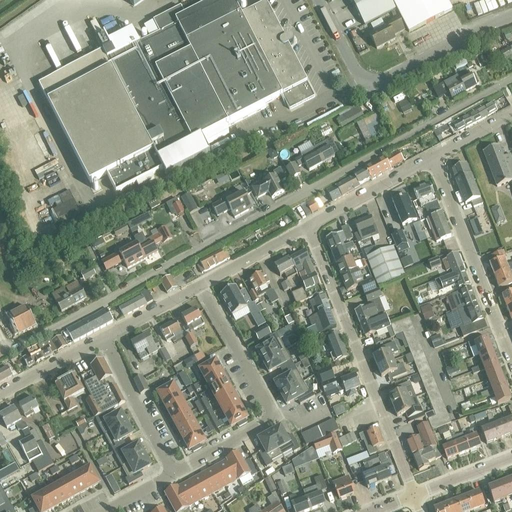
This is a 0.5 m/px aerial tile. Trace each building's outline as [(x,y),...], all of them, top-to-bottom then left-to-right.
[(102,52),(38,85),(89,184),(107,175),(114,188),(116,193),(124,188),(162,169),(167,176),(209,154),(201,138),(224,126),(226,129),(266,109),(264,106),(282,97),(289,111),(314,98),(288,47),(292,46),(292,45),(293,45),(293,44),(294,43),(294,42),(294,41),(293,41),(293,40),(292,39),(291,39),(291,38),(290,38),(289,38),(288,39),(285,40),(266,4),(241,17),(234,3),(232,0),(217,0),(185,17),(180,8),(153,22),(144,27),(150,39),(140,44),(132,29),(108,42),(104,34),(95,38),(102,52)] [(350,0),(364,27),(395,11),(389,0),(350,0)] [(390,0),(408,33),(451,11),(444,0),(390,0)] [(369,36),(376,50),(395,41),(393,37),(404,31),(397,18),(386,24),(387,27),(369,36)] [(511,56),(511,53),(509,48),(500,52),(504,61),(511,56)] [(468,71),(457,77),(464,91),(478,84),(473,75),(471,76),(468,71)] [(464,92),(464,91),(457,77),(444,84),(452,99),(464,92)] [(443,96),(439,87),(433,90),(438,99),(443,96)] [(7,95),(1,99),(6,108),(13,104),(7,95)] [(22,117),(38,113),(32,95),(17,100),(22,117)] [(399,106),(403,115),(412,110),(408,102),(399,106)] [(468,115),(460,119),(465,128),(483,118),(482,118),(481,116),(485,114),(486,116),(493,113),(496,111),(493,104),(492,103),(478,111),(468,116),(468,115)] [(337,120),(342,129),(363,117),(359,108),(337,120)] [(451,124),(447,126),(450,130),(452,135),(465,128),(460,119),(451,124)] [(377,127),(375,132),(377,136),(384,132),(380,125),(377,127)] [(330,138),(313,148),(321,163),(333,157),(332,155),(338,152),(330,138)] [(471,158),(479,155),(475,145),(467,148),(471,158)] [(498,147),(483,152),(497,188),(511,182),(511,159),(510,156),(503,159),(498,147)] [(321,163),(313,148),(312,148),(300,155),(302,158),(297,161),(299,166),(304,163),(308,170),(321,163)] [(273,149),(266,152),(268,157),(271,161),(278,157),(277,155),(273,149)] [(363,169),(364,170),(369,180),(370,182),(390,171),(389,169),(403,162),(397,151),(384,159),(383,158),(363,169)] [(286,169),(291,180),(300,175),(294,164),(286,169)] [(471,202),(473,208),(482,204),(480,199),(466,164),(451,170),(465,205),(471,202)] [(252,189),(258,198),(268,192),(271,198),(284,191),(279,183),(285,179),(280,169),(273,173),(275,176),(252,189)] [(369,180),(364,170),(326,191),(333,203),(359,188),(357,186),(369,180)] [(46,175),(49,182),(58,178),(55,171),(46,175)] [(225,174),(215,179),(217,182),(227,177),(225,174)] [(425,206),(430,218),(441,213),(436,202),(436,201),(430,185),(413,191),(418,202),(419,201),(421,208),(425,206)] [(491,203),(497,200),(490,188),(485,190),(491,203)] [(57,209),(52,212),(53,215),(65,238),(87,227),(69,192),(59,197),(61,201),(54,205),(57,209)] [(230,210),(234,218),(248,211),(247,209),(251,207),(243,193),(226,203),(225,200),(212,208),(217,217),(230,210)] [(189,195),(181,199),(189,214),(197,210),(189,195)] [(308,210),(322,206),(320,196),(305,199),(308,210)] [(392,202),(402,227),(416,221),(407,197),(392,202)] [(160,205),(157,200),(149,205),(151,210),(160,205)] [(173,205),(173,206),(169,208),(172,215),(175,213),(177,217),(184,213),(179,203),(179,204),(178,202),(173,205)] [(498,208),(490,212),(496,225),(504,222),(498,208)] [(441,213),(430,218),(427,219),(436,243),(450,237),(441,213)] [(354,235),(357,244),(377,236),(370,217),(354,224),(358,233),(354,235)] [(138,219),(126,224),(129,230),(141,225),(138,219)] [(469,223),(471,229),(478,226),(476,220),(469,223)] [(326,239),(331,251),(341,247),(340,244),(351,239),(352,239),(348,226),(341,229),(343,232),(326,239)] [(158,234),(138,245),(138,246),(145,260),(158,253),(154,246),(162,242),(163,244),(172,239),(166,229),(158,233),(158,234)] [(391,237),(398,253),(398,254),(408,250),(401,233),(391,237)] [(258,251),(268,246),(263,238),(253,243),(258,251)] [(331,251),(336,264),(350,258),(347,251),(354,248),(353,243),(341,247),(331,251)] [(138,246),(117,257),(120,263),(123,261),(128,269),(145,260),(138,246)] [(366,258),(378,287),(404,277),(392,247),(366,258)] [(83,251),(90,263),(96,260),(90,248),(83,251)] [(295,268),(294,269),(296,274),(305,270),(303,267),(310,263),(305,250),(290,258),(295,268)] [(201,264),(198,266),(202,274),(229,259),(225,252),(222,253),(221,252),(200,263),(201,264)] [(489,265),(494,277),(511,270),(511,263),(506,266),(504,260),(506,259),(503,252),(491,257),(493,263),(489,265)] [(116,255),(102,263),(107,272),(121,264),(120,263),(117,257),(116,255)] [(451,270),(452,275),(463,271),(457,255),(446,259),(447,260),(442,262),(446,272),(451,270)] [(410,257),(400,260),(403,269),(413,265),(410,257)] [(62,258),(55,261),(58,267),(65,264),(62,258)] [(336,264),(341,277),(356,271),(351,258),(350,258),(336,264)] [(286,280),(297,275),(296,274),(294,269),(293,269),(288,259),(273,267),(279,277),(283,275),(286,280)] [(427,263),(430,271),(440,267),(437,259),(427,263)] [(305,291),(304,292),(307,300),(322,294),(310,263),(303,267),(305,270),(296,274),(297,275),(298,274),(305,291)] [(360,285),(364,295),(365,295),(375,291),(375,289),(376,288),(371,276),(366,278),(367,281),(363,283),(363,280),(358,270),(356,271),(341,277),(347,292),(357,288),(358,288),(357,286),(360,285)] [(511,270),(494,277),(498,289),(511,283),(511,270)] [(463,271),(452,275),(453,275),(434,282),(438,293),(457,286),(458,290),(469,286),(463,271)] [(253,291),(248,294),(253,303),(259,300),(258,299),(266,294),(272,305),(278,301),(263,273),(254,278),(253,277),(250,278),(250,280),(248,281),(253,291)] [(160,281),(167,294),(176,289),(169,276),(160,281)] [(70,295),(68,295),(74,305),(86,299),(77,282),(68,287),(66,283),(63,284),(66,288),(70,295)] [(281,285),(284,293),(291,290),(288,282),(281,285)] [(236,288),(221,296),(232,316),(247,308),(244,304),(249,301),(244,291),(239,294),(236,288)] [(355,311),(360,324),(370,320),(384,314),(378,299),(381,298),(378,290),(377,291),(376,288),(375,289),(375,291),(365,295),(364,295),(365,296),(369,307),(366,308),(365,307),(355,311)] [(451,296),(457,311),(476,304),(470,288),(451,296)] [(74,305),(68,295),(67,296),(65,290),(64,289),(52,295),(56,302),(61,312),(74,305)] [(141,295),(133,300),(138,309),(147,305),(147,304),(152,301),(146,289),(140,293),(141,295)] [(307,300),(304,292),(303,290),(292,295),(296,306),(307,302),(307,300)] [(511,292),(501,297),(506,309),(511,306),(511,292)] [(309,302),(315,317),(308,319),(315,336),(336,327),(323,296),(309,302)] [(38,298),(31,302),(33,307),(41,304),(38,298)] [(138,309),(133,300),(119,307),(124,317),(138,309)] [(250,302),(246,304),(250,310),(248,312),(253,321),(260,317),(255,308),(253,309),(250,302)] [(257,307),(260,314),(266,311),(262,304),(257,307)] [(476,304),(457,311),(463,327),(459,329),(463,338),(475,334),(472,325),(483,321),(476,304)] [(429,305),(420,309),(425,321),(434,318),(429,305)] [(66,331),(73,344),(113,323),(106,309),(66,331)] [(182,317),(187,327),(191,325),(193,330),(204,325),(196,309),(182,317)] [(19,335),(35,327),(35,326),(38,325),(36,321),(34,322),(27,310),(11,318),(15,326),(12,328),(15,336),(18,334),(19,335)] [(370,320),(360,324),(365,338),(390,328),(385,315),(370,321),(370,320)] [(290,316),(285,318),(289,326),(294,323),(290,316)] [(390,326),(392,331),(411,324),(409,318),(390,326)] [(159,329),(166,343),(172,340),(173,343),(183,338),(182,335),(182,334),(175,321),(159,329)] [(414,329),(411,324),(392,331),(395,337),(403,334),(414,329)] [(254,333),(258,342),(271,335),(266,326),(254,333)] [(403,334),(405,339),(416,335),(414,329),(403,334)] [(29,355),(23,358),(28,367),(61,349),(60,348),(67,344),(61,333),(27,351),(29,355)] [(267,346),(257,352),(263,363),(285,350),(276,334),(264,340),(267,346)] [(334,353),(329,355),(333,364),(348,358),(339,334),(328,338),(334,353)] [(185,339),(190,349),(198,345),(193,335),(185,339)] [(407,345),(418,340),(416,335),(405,339),(407,345)] [(131,344),(137,355),(138,355),(141,361),(160,350),(156,342),(152,344),(148,336),(131,344)] [(439,336),(430,339),(434,350),(443,346),(439,336)] [(475,348),(478,357),(492,352),(487,339),(474,344),(474,342),(467,344),(469,350),(475,348)] [(409,350),(420,346),(418,340),(407,345),(409,350)] [(373,357),(377,367),(393,361),(391,356),(398,353),(396,348),(394,343),(379,348),(382,354),(373,357)] [(411,354),(411,356),(422,351),(420,346),(409,350),(411,354)] [(263,363),(269,373),(280,367),(283,372),(294,366),(285,350),(263,363)] [(414,361),(425,357),(422,351),(411,356),(414,361)] [(448,352),(441,355),(444,362),(451,360),(448,352)] [(471,371),(472,373),(497,363),(492,352),(478,357),(482,366),(471,371)] [(202,353),(195,357),(199,364),(206,360),(202,353)] [(411,354),(405,357),(408,365),(414,362),(414,361),(411,356),(411,354)] [(305,355),(298,358),(301,363),(307,359),(305,355)] [(195,357),(185,362),(189,370),(194,367),(198,373),(200,371),(205,380),(221,372),(216,362),(211,364),(208,359),(206,360),(199,364),(195,357)] [(414,362),(416,367),(427,362),(425,357),(414,361),(414,362)] [(96,378),(85,384),(92,399),(101,415),(118,407),(125,403),(116,386),(115,387),(111,378),(112,377),(103,360),(90,367),(96,378)] [(393,361),(377,367),(381,377),(390,374),(392,379),(406,374),(404,368),(397,371),(393,361)] [(418,372),(429,368),(427,362),(416,367),(418,372)] [(484,371),(488,381),(502,376),(497,363),(472,373),(473,376),(484,371)] [(3,364),(0,365),(0,383),(11,378),(6,369),(3,364)] [(13,366),(8,368),(13,376),(17,374),(13,366)] [(275,384),(281,395),(303,382),(294,366),(283,372),(286,378),(275,384)] [(318,373),(323,385),(334,380),(330,368),(318,373)] [(420,378),(431,374),(429,368),(418,372),(420,378)] [(221,372),(205,380),(210,390),(226,381),(221,372)] [(422,383),(433,379),(431,374),(420,378),(422,383)] [(323,385),(321,386),(326,398),(344,391),(345,394),(346,393),(348,399),(356,396),(354,390),(360,388),(355,375),(340,381),(341,384),(336,386),(334,380),(323,385)] [(418,375),(412,377),(414,384),(420,381),(418,375)] [(55,386),(69,412),(77,407),(72,399),(84,392),(80,384),(79,382),(79,383),(75,376),(55,386)] [(480,395),(481,397),(506,388),(502,376),(488,381),(491,391),(480,395)] [(134,381),(140,395),(148,391),(142,377),(134,381)] [(425,389),(436,385),(433,379),(422,383),(425,389)] [(162,392),(158,394),(163,404),(179,395),(170,380),(159,386),(162,392)] [(210,390),(216,399),(231,391),(226,381),(210,390)] [(281,395),(287,406),(297,400),(300,405),(315,397),(311,391),(309,393),(303,382),(281,395)] [(397,393),(388,397),(393,407),(409,400),(415,398),(411,388),(409,382),(395,388),(397,393)] [(427,395),(438,390),(436,385),(425,389),(427,395)] [(506,388),(481,397),(482,400),(493,396),(497,405),(511,400),(506,388)] [(429,400),(440,396),(438,390),(427,395),(429,400)] [(216,399),(221,409),(237,400),(231,391),(216,399)] [(163,404),(168,413),(184,404),(179,395),(163,404)] [(431,406),(442,401),(440,396),(429,400),(431,406)] [(18,405),(25,418),(33,414),(32,411),(38,408),(33,398),(19,405),(18,405)] [(409,400),(393,407),(397,417),(405,413),(409,423),(423,417),(422,413),(419,408),(415,398),(409,400)] [(92,399),(86,402),(95,419),(101,415),(92,399)] [(221,409),(226,419),(242,410),(237,400),(221,409)] [(444,407),(442,401),(431,406),(433,411),(444,407)] [(469,402),(461,406),(463,411),(472,408),(470,402),(469,402)] [(168,413),(173,423),(189,414),(184,404),(168,413)] [(436,417),(446,412),(444,407),(433,411),(436,417)] [(15,425),(18,431),(23,432),(27,429),(25,424),(24,424),(23,424),(21,422),(14,408),(0,415),(0,417),(7,429),(15,425)] [(242,410),(226,419),(231,428),(237,425),(239,428),(246,424),(244,421),(247,420),(242,410)] [(430,425),(449,418),(446,412),(436,417),(428,420),(430,425)] [(127,424),(121,413),(111,419),(107,413),(95,420),(105,436),(127,424)] [(173,423),(179,432),(194,424),(189,414),(173,423)] [(490,415),(488,416),(499,440),(511,435),(506,422),(495,426),(490,415)] [(499,440),(488,416),(486,416),(491,428),(481,432),(486,445),(499,440)] [(451,424),(449,418),(430,425),(432,431),(451,424)] [(330,423),(335,434),(341,431),(336,420),(330,423)] [(324,425),(329,436),(335,434),(330,423),(324,425)] [(417,437),(406,441),(412,456),(436,447),(431,437),(433,436),(429,425),(428,423),(418,427),(419,429),(423,439),(418,441),(417,437)] [(124,440),(133,435),(127,424),(105,436),(114,452),(127,445),(124,440)] [(179,432),(184,442),(200,433),(194,424),(179,432)] [(324,425),(318,428),(323,439),(329,436),(324,425)] [(48,426),(42,429),(49,442),(55,439),(48,426)] [(447,426),(438,429),(441,435),(449,432),(447,426)] [(280,428),(269,434),(282,456),(292,450),(294,453),(300,450),(292,435),(286,439),(280,428)] [(317,441),(323,439),(318,428),(313,431),(317,441)] [(35,430),(30,433),(31,437),(36,445),(40,454),(42,457),(42,458),(33,463),(39,474),(54,466),(35,430)] [(471,437),(465,440),(469,452),(480,447),(476,436),(475,436),(473,430),(469,431),(471,437)] [(307,433),(312,444),(317,441),(313,431),(307,433)] [(361,442),(363,441),(369,457),(378,453),(376,448),(383,445),(377,431),(368,435),(367,433),(359,436),(361,442)] [(184,442),(189,451),(192,450),(193,453),(201,449),(199,446),(205,443),(200,433),(184,442)] [(301,436),(306,446),(312,444),(307,433),(301,436)] [(339,440),(342,448),(357,441),(353,433),(339,440)] [(269,434),(259,440),(265,450),(259,454),(267,468),(272,465),(271,462),(282,456),(269,434)] [(327,439),(330,447),(333,455),(342,451),(335,434),(326,438),(327,439)] [(460,441),(454,444),(458,456),(469,452),(465,440),(463,434),(458,436),(460,441)] [(36,445),(31,437),(26,440),(19,444),(29,463),(42,457),(40,454),(36,445)] [(458,456),(454,444),(452,438),(447,440),(449,446),(442,448),(447,460),(458,456)] [(316,452),(330,447),(327,439),(313,445),(314,446),(316,452)] [(139,445),(130,450),(127,445),(114,452),(122,468),(145,456),(139,445)] [(314,446),(304,453),(308,465),(319,460),(319,459),(316,452),(314,446)] [(436,447),(412,456),(418,471),(429,467),(428,463),(435,460),(442,458),(437,447),(436,447)] [(238,453),(226,460),(227,461),(237,479),(238,481),(239,480),(243,486),(253,480),(250,474),(255,471),(249,460),(244,463),(238,453)] [(367,453),(359,456),(365,470),(367,469),(369,474),(362,476),(367,488),(379,484),(390,479),(386,467),(374,472),(373,467),(380,464),(377,458),(377,456),(369,459),(367,453)] [(125,480),(129,486),(143,478),(140,473),(151,467),(145,456),(122,468),(128,478),(125,480)] [(215,468),(224,486),(237,479),(227,461),(215,468)] [(17,464),(11,467),(14,472),(20,469),(17,464)] [(90,468),(81,474),(90,489),(99,484),(90,468)] [(202,475),(212,493),(224,486),(215,468),(202,475)] [(81,474),(71,479),(80,495),(90,489),(81,474)] [(190,482),(200,500),(212,493),(202,475),(190,482)] [(314,496),(306,499),(310,511),(325,505),(319,492),(326,489),(321,477),(314,480),(317,487),(311,489),(314,496)] [(335,489),(339,499),(354,493),(348,477),(332,483),(335,489)] [(264,481),(270,494),(276,491),(270,478),(264,481)] [(511,478),(500,483),(505,499),(511,496),(511,478)] [(71,479),(62,484),(70,500),(80,495),(71,479)] [(177,489),(187,507),(200,500),(190,482),(177,489)] [(277,484),(282,497),(288,494),(283,482),(277,484)] [(494,504),(505,499),(500,483),(488,488),(494,504)] [(62,484),(52,489),(61,505),(70,500),(62,484)] [(116,484),(110,487),(115,496),(120,493),(116,484)] [(165,494),(174,511),(183,511),(188,509),(177,489),(177,487),(165,494)] [(52,489),(42,495),(51,510),(61,505),(52,489)] [(0,494),(0,511),(5,511),(12,508),(4,492),(0,494)] [(478,492),(467,496),(473,511),(484,507),(478,492)] [(48,511),(51,510),(42,495),(33,500),(39,511),(48,511)] [(307,511),(310,511),(306,499),(297,503),(295,495),(289,498),(292,505),(291,505),(294,511),(307,511)] [(467,496),(456,501),(460,511),(470,511),(473,511),(467,496)] [(250,511),(282,511),(277,503),(276,503),(272,497),(267,500),(271,506),(262,511),(260,511),(257,506),(250,511)] [(460,511),(456,501),(445,505),(447,511),(460,511)]
